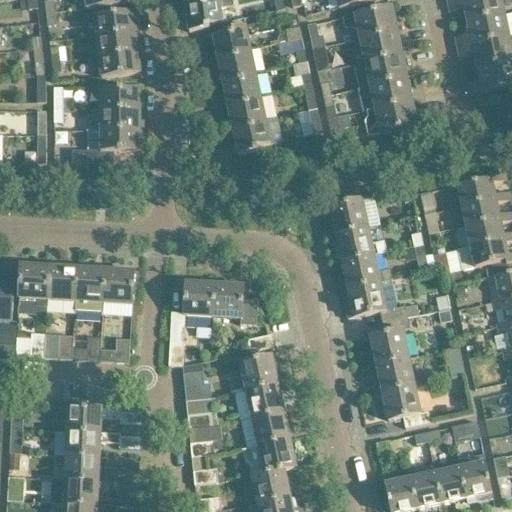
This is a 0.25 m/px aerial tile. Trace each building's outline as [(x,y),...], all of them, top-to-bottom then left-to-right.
[(27,0),(30,12),(38,11),(36,0),(27,0)] [(125,0),(85,0),(87,12),(126,7),(125,0)] [(184,0),(186,11),(205,8),(205,4),(218,2),(217,0),(184,0)] [(205,8),(186,11),(190,35),(204,33),(209,32),(209,27),(221,25),(219,10),(232,8),(231,0),(218,2),(205,4),(205,8)] [(299,0),(290,0),(293,11),(301,9),(299,0)] [(374,0),(335,0),(338,12),(375,4),(374,0)] [(465,12),(468,25),(504,17),(500,0),(465,0),(448,4),(450,15),(465,12)] [(274,2),(276,14),(284,13),(281,1),(274,2)] [(45,5),(46,16),(54,16),(53,4),(45,5)] [(358,27),(361,43),(397,35),(392,11),(343,21),(345,30),(358,27)] [(94,19),(97,40),(136,36),(134,15),(94,19)] [(54,16),(46,16),(48,29),(56,28),(54,16)] [(456,41),(458,51),(509,40),(504,17),(468,25),(471,38),(456,41)] [(288,20),(291,32),(299,30),(297,19),(288,20)] [(308,29),(310,41),(318,39),(316,28),(308,29)] [(213,40),(218,64),(237,59),(237,56),(251,53),(246,29),(232,32),(233,36),(213,40)] [(291,32),(285,33),(288,45),(293,44),(302,42),(299,30),(291,32)] [(361,43),(366,66),(402,58),(397,35),(361,43)] [(97,40),(99,60),(139,56),(136,36),(97,40)] [(32,41),(33,53),(42,52),(41,40),(32,41)] [(475,58),(478,72),(511,64),(511,53),(509,40),(458,51),(460,61),(475,58)] [(293,44),(298,67),(307,65),(302,42),(293,44)] [(50,52),(51,63),(59,62),(58,51),(50,52)] [(35,66),(44,65),(42,52),(33,53),(35,66)] [(218,64),(223,87),(243,83),(242,80),(256,77),(251,53),(237,56),(237,59),(218,64)] [(139,56),(99,60),(101,81),(141,77),(139,56)] [(359,92),(371,89),(407,81),(402,58),(366,66),(354,68),(359,92)] [(59,62),(51,63),(52,76),(61,75),(59,62)] [(315,64),(317,76),(326,74),(324,62),(315,64)] [(511,64),(478,72),(481,85),(466,88),(468,99),(511,89),(511,64)] [(326,74),(317,76),(320,88),(329,86),(326,74)] [(223,87),(228,111),(248,107),(247,103),(261,100),(256,77),(242,80),(243,83),(223,87)] [(301,79),(304,91),(312,89),(309,77),(301,79)] [(46,93),(45,79),(36,79),(37,93),(37,106),(46,106),(46,93)] [(371,89),(376,113),(412,105),(407,81),(371,89)] [(312,89),(304,91),(307,103),(314,102),(312,89)] [(54,102),(54,114),(62,114),(62,90),(54,90),(54,102)] [(89,114),(101,114),(140,113),(140,92),(101,93),(101,105),(89,105),(89,114)] [(228,111),(233,134),(252,130),(252,127),(266,124),(261,100),(247,103),(248,107),(228,111)] [(314,102),(307,103),(309,114),(317,113),(314,102)] [(412,105),(376,113),(367,115),(368,119),(365,123),(368,139),(417,129),(412,105)] [(325,112),(327,123),(337,121),(334,110),(325,112)] [(101,114),(101,134),(141,134),(140,113),(101,114)] [(62,114),(54,114),(54,126),(62,126),(62,114)] [(37,115),(37,128),(46,128),(46,115),(37,115)] [(310,119),(314,138),(323,136),(318,117),(310,119)] [(252,130),(233,134),(239,158),(259,154),(258,150),(271,147),(266,124),(252,127),(252,130)] [(331,134),(333,147),(342,145),(340,132),(331,134)] [(101,134),(87,134),(87,154),(72,154),(72,167),(114,167),(114,155),(120,155),(141,155),(141,134),(101,134)] [(41,155),(38,155),(38,167),(47,167),(47,155),(41,155)] [(490,176),(492,182),(493,187),(507,184),(505,173),(490,176)] [(458,189),(463,210),(496,203),(497,207),(511,204),(510,196),(496,199),(493,187),(492,182),(458,189)] [(415,204),(412,192),(403,194),(405,206),(415,204)] [(421,200),(425,217),(435,215),(432,198),(421,200)] [(330,210),(337,239),(369,232),(363,203),(330,210)] [(463,210),(467,230),(501,223),(502,227),(511,224),(511,216),(500,219),(497,207),(496,203),(463,210)] [(435,215),(425,217),(429,237),(440,235),(435,215)] [(467,230),(471,250),(505,242),(506,246),(511,245),(511,237),(504,239),(502,227),(501,223),(467,230)] [(337,239),(342,265),(375,259),(388,256),(386,244),(372,247),(369,232),(337,239)] [(411,237),(414,251),(424,249),(421,235),(411,237)] [(505,242),(471,250),(459,253),(463,274),(506,265),(506,267),(511,265),(511,257),(508,258),(506,246),(505,242)] [(424,249),(414,251),(420,277),(429,274),(424,249)] [(447,255),(433,258),(436,274),(450,271),(447,255)] [(342,265),(348,293),(391,284),(393,283),(391,272),(378,274),(375,259),(342,265)] [(47,303),(49,270),(21,269),(20,302),(36,303),(36,308),(47,309),(47,303)] [(78,272),(49,270),(47,303),(76,305),(78,272)] [(105,273),(78,272),(76,305),(103,306),(105,273)] [(135,275),(105,273),(103,306),(133,308),(135,275)] [(0,274),(0,299),(11,300),(13,275),(0,274)] [(494,313),(503,311),(501,304),(511,301),(511,275),(496,279),(500,301),(492,303),(494,313)] [(380,315),(383,327),(408,321),(408,320),(420,317),(417,307),(397,312),(391,284),(348,293),(342,294),(348,322),(380,315)] [(185,319),(213,320),(215,287),(187,286),(185,319)] [(215,287),(213,320),(241,322),(241,328),(257,329),(258,304),(243,303),(244,289),(215,287)] [(500,337),(508,336),(506,328),(511,327),(511,301),(501,304),(503,311),(506,326),(498,328),(500,337)] [(0,311),(0,323),(10,324),(10,312),(0,311)] [(451,312),(440,314),(442,325),(453,322),(451,312)] [(371,340),(377,369),(407,363),(400,333),(410,331),(408,321),(383,327),(385,337),(371,340)] [(505,362),(511,360),(511,355),(511,353),(511,352),(511,327),(506,328),(508,336),(511,350),(503,352),(505,362)] [(31,343),(30,361),(44,362),(45,338),(31,338),(31,343)] [(45,338),(44,362),(58,363),(59,343),(60,340),(45,338)] [(272,338),(253,342),(246,343),(248,356),(275,350),(272,338)] [(58,363),(72,363),(73,353),(74,341),(60,340),(59,343),(58,363)] [(87,353),(86,364),(100,365),(101,354),(101,341),(87,341),(87,353)] [(16,360),(30,361),(31,343),(17,342),(16,350),(16,360)] [(116,355),(115,366),(129,367),(130,343),(116,342),(116,355)] [(169,369),(183,370),(184,347),(170,346),(169,369)] [(0,372),(15,373),(16,360),(16,350),(0,349),(0,372)] [(446,352),(448,366),(451,380),(465,377),(459,350),(446,352)] [(221,352),(213,354),(214,363),(223,361),(221,352)] [(73,353),(72,363),(86,364),(87,353),(73,353)] [(101,354),(100,365),(115,366),(116,355),(101,354)] [(240,366),(246,395),(278,388),(272,359),(240,366)] [(377,369),(383,397),(413,390),(407,363),(377,369)] [(185,391),(186,405),(210,402),(208,388),(185,391)] [(246,395),(251,421),(252,422),(284,414),(278,388),(246,395)] [(413,390),(383,397),(389,424),(404,421),(406,431),(431,426),(429,415),(419,418),(413,390)] [(12,407),(11,434),(22,434),(24,407),(12,407)] [(68,410),(67,435),(101,437),(101,436),(102,422),(122,423),(122,413),(68,410)] [(258,449),(290,442),(284,414),(252,422),(257,448),(258,449)] [(188,422),(189,433),(212,431),(212,422),(214,422),(213,419),(188,422)] [(464,427),(466,436),(479,434),(477,424),(464,427)] [(439,432),(427,435),(429,445),(441,442),(439,432)] [(10,456),(20,456),(21,456),(22,434),(11,434),(10,456)] [(67,435),(66,459),(100,461),(100,460),(101,447),(121,448),(121,437),(101,436),(101,437),(67,435)] [(429,445),(427,435),(414,437),(416,447),(429,445)] [(250,469),(252,478),(263,476),(264,476),(284,472),(285,473),(296,470),(290,442),(258,449),(257,448),(242,452),(246,465),(250,467),(250,469)] [(191,447),(192,461),(216,458),(214,444),(191,447)] [(377,447),(379,455),(391,453),(389,444),(377,447)] [(20,456),(10,456),(9,474),(19,475),(20,456)] [(66,459),(65,483),(65,484),(99,485),(100,471),(119,472),(120,461),(100,460),(100,461),(66,459)] [(503,460),(491,463),(496,482),(507,480),(503,460)] [(486,465),(460,471),(467,502),(492,496),(486,465)] [(460,471),(435,476),(442,507),(467,502),(460,471)] [(218,486),(217,472),(194,475),(195,489),(218,486)] [(252,478),(258,507),(290,499),(285,473),(284,472),(264,476),(263,476),(252,478)] [(435,476),(411,481),(417,511),(442,507),(435,476)] [(417,511),(411,481),(385,487),(390,511),(417,511)] [(64,507),(64,508),(98,509),(99,495),(118,496),(119,485),(99,485),(65,484),(65,483),(52,482),(50,506),(64,507)] [(8,498),(8,506),(24,507),(24,497),(8,496),(8,498)] [(293,511),(290,499),(258,507),(258,511),(293,511)] [(196,503),(197,511),(220,511),(219,501),(196,503)]
